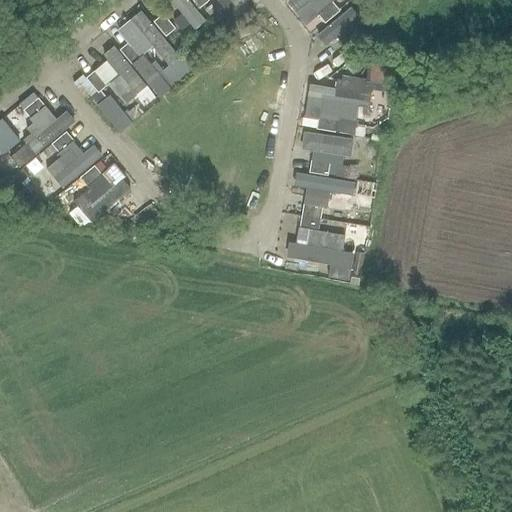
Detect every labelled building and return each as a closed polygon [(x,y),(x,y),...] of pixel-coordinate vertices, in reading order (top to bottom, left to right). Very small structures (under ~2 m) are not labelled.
[(211,26),(187,0),(175,0),(171,4),(200,36),(211,26)] [(192,0),(200,9),(210,1),(209,0),(192,0)] [(214,0),(238,27),(260,7),(253,0),(214,0)] [(302,17),(323,0),(298,0),(292,5),(302,17)] [(326,24),(339,12),(332,3),(318,15),(326,24)] [(327,48),(366,22),(359,11),(320,37),(327,48)] [(190,68),(145,16),(136,24),(176,71),(166,80),(135,43),(123,53),(159,95),(190,68)] [(176,30),(163,16),(154,23),(166,38),(176,30)] [(154,93),(120,51),(108,61),(109,62),(87,80),(98,93),(109,83),(126,105),(137,96),(142,102),(154,93)] [(365,90),(373,91),(384,91),(384,77),(366,76),(365,90)] [(362,123),(367,97),(314,88),(310,114),(362,123)] [(90,96),(98,107),(107,99),(101,91),(97,93),(96,91),(90,96)] [(47,109),(38,99),(34,93),(19,105),(32,121),(47,109)] [(98,107),(120,134),(133,124),(110,97),(107,99),(98,107)] [(79,126),(70,115),(30,148),(39,159),(79,126)] [(336,134),(338,121),(319,118),(317,131),(336,134)] [(351,165),(355,143),(308,135),(304,158),(315,160),(339,163),(351,165)] [(76,145),(68,136),(54,148),(62,158),(76,145)] [(100,149),(84,162),(76,153),(59,166),(66,175),(57,183),(66,195),(109,161),(100,149)] [(309,174),(355,181),(357,167),(311,160),(309,174)] [(136,194),(119,174),(80,207),(97,227),(136,194)] [(354,201),(356,187),(301,177),(298,192),(354,201)] [(137,207),(142,213),(151,206),(146,200),(137,207)] [(347,257),(350,240),(315,235),(312,250),(295,247),(293,262),(352,271),(354,258),(347,257)] [(359,286),(365,255),(356,253),(351,285),(359,286)]
